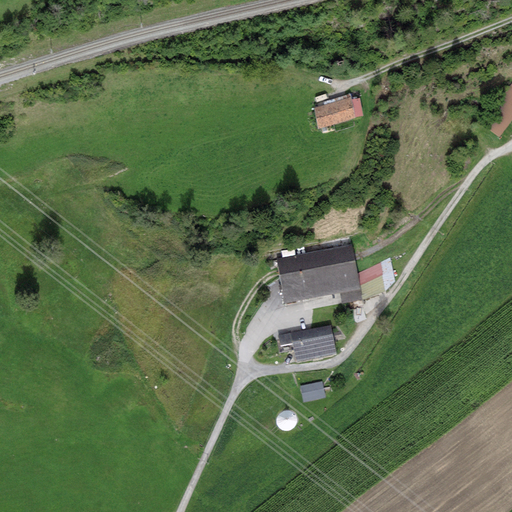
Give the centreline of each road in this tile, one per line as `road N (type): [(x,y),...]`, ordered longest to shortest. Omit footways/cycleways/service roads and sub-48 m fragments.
road 1 (track): [(246,373),(341,365),(481,169),(511,150)]
road 2 (track): [(511,25),(343,92)]
road 3 (track): [(183,511),(246,373)]
